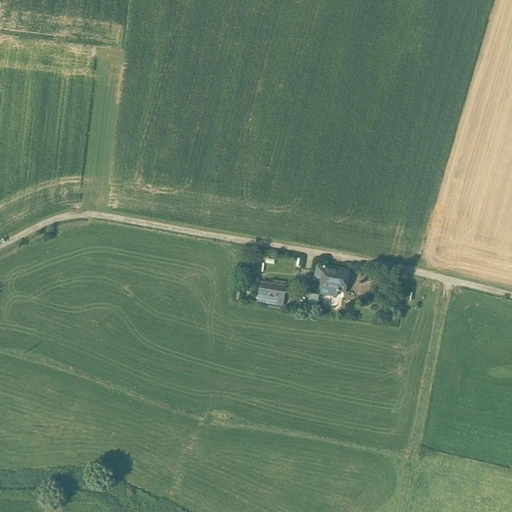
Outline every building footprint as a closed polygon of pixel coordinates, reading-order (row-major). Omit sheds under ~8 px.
[(324,268),(317,266),(315,274),(318,275),(317,280),(321,281),(324,268)] [(331,290),(335,269),(324,267),(324,268),(321,281),(320,288),(321,288),(331,290)] [(349,271),(335,269),(331,290),(344,292),(345,292),(349,271)] [(286,287),(261,283),(259,296),(275,298),(284,300),(286,287)] [(343,300),(344,292),(331,290),(321,288),(320,295),(328,296),(328,298),(343,300)] [(243,293),(236,292),(235,300),(242,301),(242,300),(243,294),(243,293)] [(412,293),(405,292),(403,300),(410,301),(412,293)] [(274,305),(275,298),(259,296),(259,297),(243,294),(242,300),(274,305)] [(395,314),(387,313),(386,319),(394,321),(395,314)]
